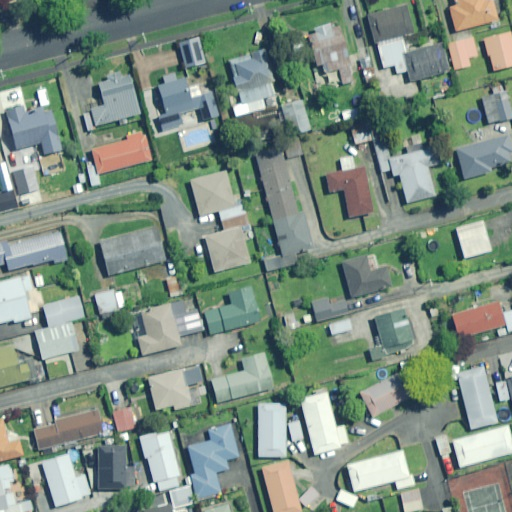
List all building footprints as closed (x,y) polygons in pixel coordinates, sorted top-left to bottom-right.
[(491,0),(454,0),(457,11),(450,12),(455,33),(497,22),(492,0),(491,0)] [(368,13),(382,69),(393,66),(395,75),(404,73),(407,84),(447,73),(441,46),(406,54),(402,40),(415,36),(407,3),(368,13)] [(355,83),(341,29),(333,31),(331,23),(312,28),(316,41),(309,43),(315,68),(321,67),(323,75),(338,71),(342,86),(355,83)] [(511,41),(511,34),(484,39),(491,72),(511,68),(511,41)] [(454,71),(471,67),(470,61),(477,60),(472,38),(447,44),(454,71)] [(198,40),(179,45),(186,71),(205,66),(198,40)] [(272,82),(264,51),(228,61),(240,106),(276,97),(272,82)] [(184,127),(180,115),(199,110),(202,122),(218,118),(211,93),(200,97),(196,81),(188,83),(188,84),(187,79),(176,82),(174,76),(163,79),(164,85),(157,87),(165,115),(157,117),(162,133),(184,127)] [(130,79),(98,88),(103,106),(90,110),(95,128),(141,115),(130,79)] [(42,147),(44,158),(62,154),(46,90),(29,94),(31,102),(3,109),(14,153),(42,147)] [(505,97),(482,103),(488,125),(511,119),(505,97)] [(303,103),(284,108),(291,133),(310,128),(303,103)] [(384,121),(366,125),(370,142),(378,174),(391,171),(393,178),(399,176),(406,205),(434,198),(427,168),(431,166),(428,151),(421,152),(419,144),(406,147),(408,155),(393,159),(384,121)] [(363,122),(349,125),(354,146),(368,143),(363,122)] [(150,162),(141,125),(123,130),(127,142),(91,151),(95,166),(86,169),(91,188),(105,184),(102,175),(150,162)] [(464,182),(492,174),(490,168),(509,163),(507,155),(511,153),(511,147),(509,137),(456,152),(464,182)] [(281,257),(263,262),(266,273),(297,265),(294,255),(314,250),(305,213),(300,214),(287,163),(303,159),(299,145),(283,149),(255,156),(281,257)] [(0,190),(1,194),(11,191),(0,152),(0,190)] [(339,159),(342,172),(325,175),(329,195),(343,193),(348,219),(375,214),(366,167),(354,169),(352,157),(339,159)] [(30,169),(10,175),(19,207),(39,202),(30,169)] [(236,208),(226,172),(189,182),(199,218),(218,213),(223,234),(204,239),(214,274),(250,264),(242,233),(248,231),(242,207),(236,208)] [(13,192),(0,195),(0,212),(17,208),(13,192)] [(483,223),(455,230),(462,260),(491,253),(483,223)] [(155,230),(99,245),(108,277),(164,263),(155,230)] [(9,247),(7,242),(0,243),(0,266),(6,265),(8,273),(52,262),(53,265),(68,262),(61,234),(9,247)] [(343,263),(351,297),(390,289),(386,268),(370,271),(367,258),(343,263)] [(0,325),(13,322),(14,325),(32,320),(27,300),(25,294),(34,292),(30,275),(21,278),(0,282),(0,325)] [(179,277),(165,281),(170,299),(184,296),(179,277)] [(229,294),(232,305),(202,314),(209,337),(262,322),(256,301),(252,287),(229,294)] [(98,316),(118,313),(118,310),(123,309),(121,291),(94,295),(98,316)] [(84,319),(78,298),(42,307),(48,329),(34,333),(42,361),(78,352),(70,323),(84,319)] [(139,332),(135,333),(141,357),(178,347),(176,341),(203,334),(197,310),(185,313),(182,300),(134,313),(139,332)] [(329,306),(328,300),(311,304),(316,323),(349,316),(345,302),(329,306)] [(511,331),(511,304),(511,301),(453,316),(459,339),(506,327),(508,333),(511,331)] [(417,347),(407,311),(374,319),(378,335),(373,336),(376,349),(368,351),(371,362),(390,358),(392,365),(410,360),(407,350),(417,347)] [(351,332),(349,321),(328,326),(331,337),(351,332)] [(17,367),(13,349),(0,351),(0,390),(32,383),(28,365),(17,367)] [(239,362),(242,373),(210,382),(216,404),(273,388),(270,374),(264,355),(239,362)] [(483,367),(456,373),(470,432),(497,425),(483,367)] [(407,368),(358,396),(372,421),(421,392),(407,368)] [(155,412),(173,408),(174,413),(201,407),(197,389),(187,392),(182,372),(147,381),(155,412)] [(95,393),(92,378),(53,387),(56,402),(95,393)] [(504,384),(495,386),(499,402),(508,400),(504,384)] [(346,427),(335,430),(327,395),(300,400),(312,457),(340,451),(339,447),(350,444),(346,427)] [(286,405),(256,404),(255,458),(285,458),(286,405)] [(56,424),(34,430),(39,451),(103,435),(97,410),(54,420),(56,424)] [(132,410),(114,413),(117,434),(136,431),(132,410)] [(6,436),(2,420),(0,420),(0,462),(22,457),(16,433),(6,436)] [(187,450),(195,476),(189,478),(196,503),(221,495),(215,475),(229,470),(226,461),(240,457),(231,426),(208,433),(210,443),(187,450)] [(511,445),(507,427),(451,441),(459,470),(511,455),(511,445)] [(168,430),(141,437),(153,485),(180,478),(168,430)] [(446,437),(435,440),(440,458),(451,455),(446,437)] [(128,447),(98,447),(97,492),(127,492),(128,447)] [(354,493),(394,482),(397,491),(414,486),(412,477),(408,478),(400,452),(347,467),(354,493)] [(84,476),(75,478),(69,455),(42,462),(55,509),(82,502),(81,499),(89,497),(84,476)] [(299,511),(287,463),(261,469),(272,511),(299,511)] [(39,465),(28,468),(33,486),(44,483),(39,465)] [(0,511),(31,511),(29,502),(21,470),(10,473),(9,466),(0,467),(0,511)] [(189,489),(168,494),(173,511),(193,506),(189,489)] [(418,492),(401,495),(404,511),(418,511),(422,511),(418,492)] [(170,511),(167,501),(139,508),(139,511),(170,511)] [(232,511),(230,503),(202,511),(232,511)]
